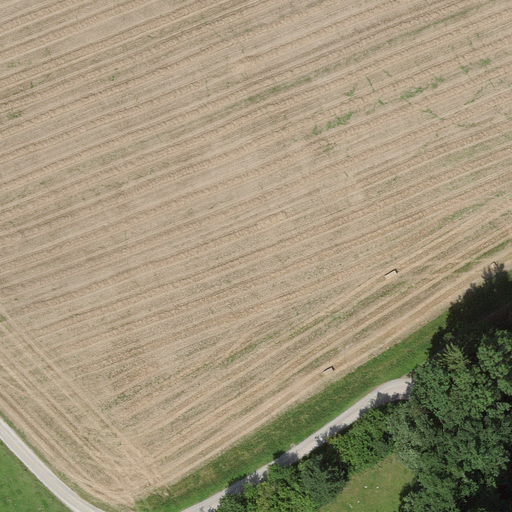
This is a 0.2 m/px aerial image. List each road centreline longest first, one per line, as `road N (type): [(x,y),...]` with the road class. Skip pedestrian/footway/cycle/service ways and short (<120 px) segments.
road 1 (track): [(198,511),(391,390),(430,396),(448,459),(434,511)]
road 2 (track): [(511,310),(391,390)]
road 3 (track): [(0,428),(61,493),(91,511)]
